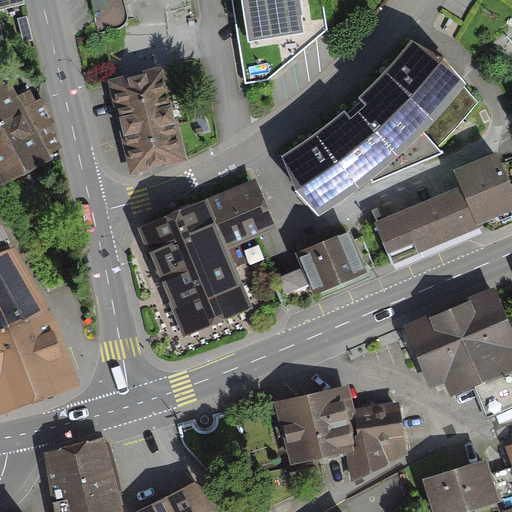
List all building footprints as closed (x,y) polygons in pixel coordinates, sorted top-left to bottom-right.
[(234,0),(248,81),(267,78),(326,28),(321,0),(234,0)] [(364,102),(370,107),(354,121),(350,114),(286,160),(325,213),(400,159),(468,87),(422,42),(364,102)] [(164,72),(113,83),(132,168),(182,157),(164,72)] [(9,84),(0,88),(0,167),(6,178),(58,150),(27,94),(18,99),(9,84)] [(511,206),(511,192),(496,156),(459,171),(466,187),(378,224),(395,263),(511,214),(508,208),(511,206)] [(254,183),(142,233),(186,333),(248,306),(223,248),(273,226),(254,183)] [(0,234),(0,412),(19,407),(34,402),(79,387),(58,330),(54,318),(0,234)] [(348,235),(301,254),(316,290),(363,270),(348,235)] [(281,280),(291,300),(310,291),(300,271),(281,280)] [(511,339),(494,294),(409,327),(431,382),(448,376),(453,390),(511,366),(511,339)] [(349,392),(280,407),(291,461),(356,447),(360,446),(353,412),(349,392)] [(120,511),(102,442),(47,457),(61,511),(120,511)] [(485,464),(426,481),(435,511),(457,511),(496,501),(485,464)] [(200,511),(190,490),(145,511),(200,511)]
